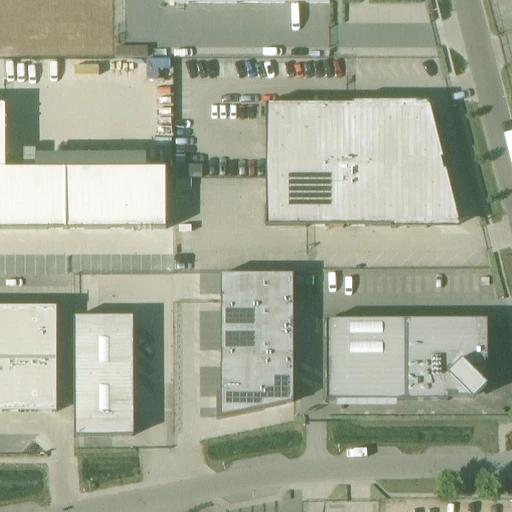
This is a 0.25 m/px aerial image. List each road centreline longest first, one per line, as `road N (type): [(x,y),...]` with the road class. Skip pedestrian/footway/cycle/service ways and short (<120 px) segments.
road 1 (unclassified): [(148,500),(289,471),(511,466)]
road 2 (unclassified): [(511,180),(466,0)]
